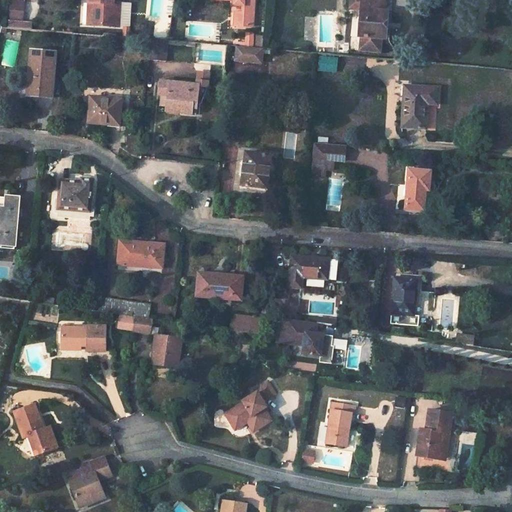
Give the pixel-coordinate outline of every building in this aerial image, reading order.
[(112,0),(88,0),(89,1),(93,0),(92,21),(117,22),(119,1),(112,0)] [(252,0),(230,0),(230,6),(240,6),(239,14),(237,14),(236,27),(241,27),(247,28),(250,28),(252,0)] [(380,0),(358,0),(358,6),(356,33),(358,33),(356,46),(376,48),(378,35),(380,35),(382,8),(380,8),(380,0)] [(148,41),(147,58),(161,60),(163,41),(148,41)] [(232,45),(231,58),(258,61),(258,47),(239,46),(232,45)] [(30,51),(25,95),(44,97),(49,53),(30,51)] [(192,85),(165,82),(163,99),(179,101),(179,106),(188,107),(188,103),(192,103),(193,96),(197,97),(206,81),(192,80),(192,85)] [(401,84),(398,126),(424,129),(425,105),(435,105),(436,87),(401,84)] [(87,101),(84,125),(115,129),(118,103),(87,101)] [(339,163),(341,148),(312,146),(310,160),(339,163)] [(243,153),(239,187),(264,190),(268,155),(243,153)] [(403,169),(400,206),(418,208),(420,194),(427,195),(429,171),(403,169)] [(56,181),(53,208),(65,209),(65,206),(86,208),(90,181),(77,179),(76,183),(56,181)] [(13,198),(0,196),(0,248),(10,250),(12,235),(8,234),(13,198)] [(119,241),(117,263),(159,268),(162,246),(119,241)] [(287,255),(283,285),(296,287),(297,278),(323,281),(326,260),(287,255)] [(197,274),(194,297),(237,301),(240,278),(197,274)] [(393,277),(388,313),(387,322),(415,326),(416,316),(411,315),(416,279),(393,277)] [(147,304),(96,296),(95,312),(132,317),(145,319),(147,304)] [(276,318),(277,312),(259,309),(259,315),(276,318)] [(228,315),(225,331),(255,335),(258,318),(228,315)] [(131,318),(117,316),(115,328),(129,330),(131,318)] [(147,328),(148,320),(145,319),(132,317),(131,318),(129,330),(129,334),(146,336),(147,328)] [(282,331),(283,319),(276,318),(274,330),(282,331)] [(312,334),(314,324),(283,319),(282,331),(274,330),(273,343),(300,346),(299,354),(317,357),(318,349),(318,345),(328,346),(329,336),(312,334)] [(107,328),(57,321),(54,340),(64,342),(63,346),(73,347),(74,343),(75,338),(83,339),(82,343),(81,348),(103,352),(107,328)] [(144,343),(151,343),(152,337),(158,338),(160,330),(147,328),(146,336),(144,343)] [(454,336),(453,343),(469,345),(470,338),(454,336)] [(151,343),(147,365),(174,369),(179,341),(158,338),(152,337),(151,343)] [(240,425),(246,435),(264,425),(257,413),(260,411),(257,406),(269,399),(261,386),(243,398),(245,401),(234,407),(236,409),(218,420),(224,430),(238,421),(240,425)] [(342,428),(344,413),(347,413),(347,412),(348,405),(326,401),(320,442),(336,444),(338,428),(342,428)] [(28,404),(8,412),(17,437),(21,434),(26,432),(33,451),(52,444),(44,424),(37,428),(28,404)] [(409,429),(402,469),(426,474),(430,448),(435,449),(441,417),(416,414),(414,430),(409,429)] [(227,434),(240,425),(238,421),(224,430),(227,434)] [(29,453),(33,451),(26,432),(21,434),(29,453)] [(432,475),(435,449),(430,448),(426,474),(432,475)] [(305,451),(296,450),(295,461),(304,462),(305,451)] [(66,479),(77,507),(94,501),(90,493),(100,489),(94,475),(98,474),(99,477),(107,473),(100,456),(88,461),(89,465),(72,472),(74,477),(66,479)] [(103,497),(100,489),(90,493),(94,501),(103,497)] [(240,511),(241,507),(216,502),(213,511),(240,511)]
